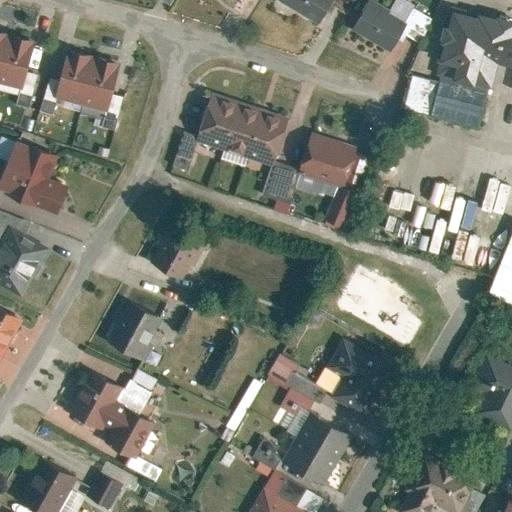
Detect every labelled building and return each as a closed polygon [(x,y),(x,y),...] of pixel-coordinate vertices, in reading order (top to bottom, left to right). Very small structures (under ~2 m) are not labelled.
[(331,0),(285,0),(321,20),(331,0)] [(409,18),(376,0),(369,0),(354,27),(391,49),(409,18)] [(477,17),(452,10),(440,58),(443,59),(440,72),(491,86),(499,58),(511,61),(511,17),(479,9),(477,17)] [(33,38),(8,31),(0,63),(0,81),(21,87),(33,38)] [(73,48),(59,95),(84,103),(98,55),(73,48)] [(98,55),(84,103),(107,109),(120,62),(98,55)] [(438,79),(415,72),(405,105),(429,112),(438,79)] [(487,93),(442,81),(433,114),(478,126),(487,93)] [(288,115),(215,93),(203,133),(201,138),(274,161),(288,115)] [(186,127),(175,161),(192,166),(201,138),(203,133),(186,127)] [(358,144),(315,131),(304,171),(347,183),(358,144)] [(3,183),(64,211),(75,186),(50,175),(59,155),(23,138),(3,183)] [(358,193),(341,187),(329,217),(345,223),(358,193)] [(207,236),(176,221),(156,259),(188,275),(207,236)] [(0,230),(0,279),(21,291),(46,245),(5,222),(0,230)] [(511,239),(491,292),(511,300),(511,239)] [(198,280),(189,303),(215,313),(224,290),(198,280)] [(164,315),(133,298),(111,337),(142,354),(164,315)] [(0,356),(3,359),(28,321),(0,302),(0,356)] [(395,363),(344,335),(315,389),(366,416),(395,363)] [(511,435),(511,364),(489,354),(462,413),(511,435)] [(124,385),(94,368),(71,408),(101,425),(104,420),(117,397),(124,385)] [(117,397),(104,420),(119,429),(113,439),(137,453),(156,420),(117,397)] [(310,411),(296,435),(338,459),(352,435),(310,411)] [(338,459),(296,435),(282,459),(324,483),(338,459)] [(455,511),(473,476),(423,453),(398,507),(408,511),(455,511)] [(55,511),(76,476),(44,457),(21,495),(50,511),(55,511)] [(126,483),(103,471),(89,495),(111,508),(126,483)] [(309,511),(318,495),(273,471),(251,511),(309,511)]
